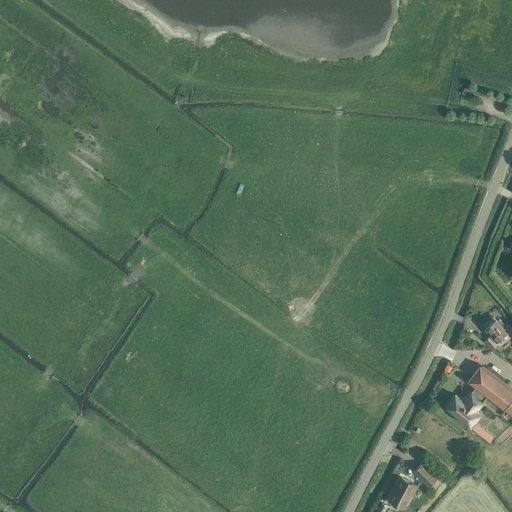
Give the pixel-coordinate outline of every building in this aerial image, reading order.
[(471,89),(467,86),(463,93),(467,96),(471,89)] [(506,331),(503,327),(505,325),(500,319),(498,321),(496,319),(486,328),(501,345),(511,337),(506,331)] [(473,408),(487,390),(507,405),(505,408),(504,409),(505,409),(511,414),(511,388),(484,367),(485,367),(484,367),(471,383),(472,384),(472,383),(475,386),(474,388),(475,388),(478,390),(475,394),(472,392),(472,391),(467,397),(468,398),(467,400),(462,400),(462,399),(455,394),(445,407),(470,426),(480,413),(473,408)] [(422,463),(414,471),(429,486),(437,478),(422,463)] [(413,496),(418,485),(402,477),(390,500),(404,508),(411,495),(413,496)] [(377,511),(385,511),(389,505),(382,502),(377,511)]
